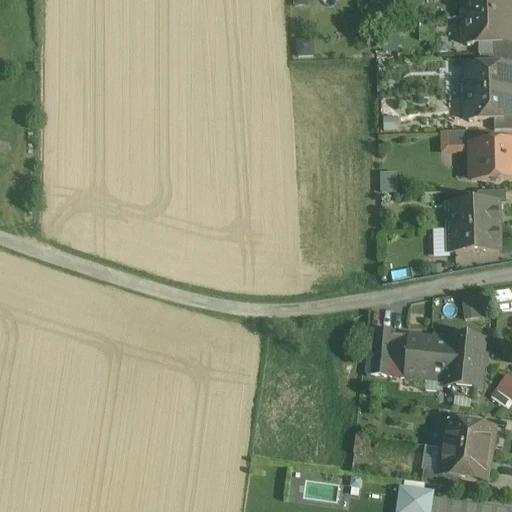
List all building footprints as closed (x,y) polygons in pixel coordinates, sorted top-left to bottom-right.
[(461,0),(462,2),(464,4),(465,19),(511,18),(510,0),(461,0)] [(511,37),(511,18),(465,19),(465,35),(463,37),(463,43),(467,47),(473,47),(475,45),(492,45),(511,44),(511,37)] [(511,44),(492,45),(493,57),(511,56),(511,44)] [(511,56),(493,57),(493,69),(511,68),(511,56)] [(493,57),(481,57),(481,69),(493,69),(493,57)] [(481,69),(476,69),(474,67),(468,67),(464,72),(464,77),(466,79),(466,95),(511,94),(511,68),(493,69),(481,69)] [(511,94),(466,95),(467,111),(465,114),(465,119),(469,123),(475,123),(477,121),(494,121),(511,120),(511,94)] [(511,132),(511,120),(494,121),(495,133),(511,132)] [(484,133),(450,134),(450,149),(471,148),(471,147),(485,147),(484,133)] [(511,145),(485,147),(471,147),(471,148),(472,181),(491,181),(496,183),(501,183),(505,180),(511,180),(511,145)] [(382,174),(383,192),(398,191),(397,173),(382,174)] [(506,193),(477,193),(478,205),(498,205),(499,205),(507,205),(506,193)] [(478,205),(449,206),(450,230),(499,229),(499,205),(498,205),(478,205)] [(499,229),(450,230),(451,254),(500,253),(499,229)] [(481,298),(464,300),(465,312),(483,310),(481,298)] [(394,333),(372,331),(368,376),(389,378),(393,336),(394,336),(394,333)] [(394,336),(393,336),(389,378),(405,380),(409,338),(394,336)] [(487,341),(449,337),(448,342),(449,342),(445,384),(444,384),(443,389),(458,391),(456,408),(471,410),(472,392),(482,393),(487,341)] [(448,342),(409,338),(405,380),(444,384),(445,384),(449,342),(448,342)] [(511,400),(506,396),(501,403),(510,409),(511,406),(511,400)] [(494,430),(447,424),(443,449),(491,456),(494,430)] [(491,456),(443,449),(440,474),(440,475),(459,478),(487,482),(491,456)] [(459,478),(440,475),(440,474),(424,472),(422,485),(458,490),(459,478)] [(361,480),(353,479),(352,487),(360,488),(361,480)] [(430,511),(433,494),(402,490),(398,511),(430,511)]
